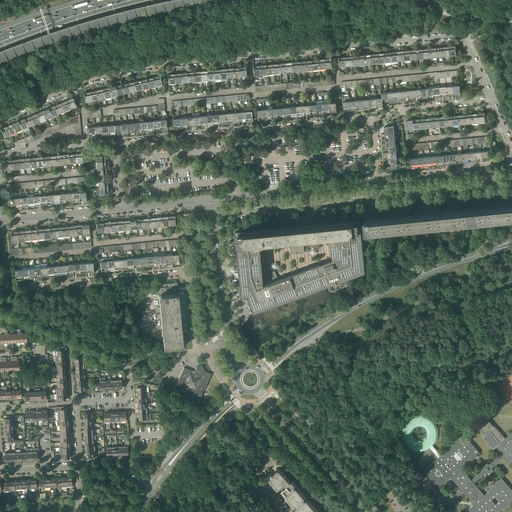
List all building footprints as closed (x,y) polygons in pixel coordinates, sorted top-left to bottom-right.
[(171,0),(168,1),(138,8),(103,16),(76,24),(47,33),(24,42),(0,52),(0,63),(7,61),(16,57),(25,53),(35,50),(44,47),(53,44),(62,41),(71,37),(80,35),(90,32),(99,29),(108,27),(118,24),(127,21),(137,19),(146,17),(156,15),(165,13),(174,11),(184,9),(193,7),(203,5),(213,4),(222,2),(231,1),(239,0),(171,0)] [(259,78),(261,78),(260,66),(258,66),(254,67),(254,66),(253,66),(254,68),(254,75),(255,78),(259,78)] [(153,77),(155,87),(161,85),(162,85),(162,84),(161,84),(160,77),(160,76),(159,76),(155,77),(153,77)] [(149,88),(155,87),(153,77),(151,78),(147,79),(149,88)] [(142,89),(149,88),(147,79),(143,80),(140,80),(142,89)] [(134,82),(136,91),(142,89),(140,80),(138,81),(134,82)] [(130,92),(136,91),(134,82),(130,83),(128,83),(130,92)] [(123,94),(130,92),(128,83),(125,84),(121,85),(123,94)] [(117,86),(115,86),(117,95),(123,94),(121,85),(118,86),(117,86)] [(111,97),(117,95),(115,86),(113,87),(109,88),(111,97)] [(105,88),(102,89),(104,98),(105,100),(111,99),(111,97),(109,88),(105,89),(105,88)] [(98,100),(99,102),(105,100),(104,98),(102,89),(100,90),(96,91),(98,100)] [(92,91),(90,92),(92,101),(98,100),(96,91),(92,92),(92,91)] [(92,101),(90,92),(87,92),(87,93),(84,94),(84,93),(83,93),(83,95),(85,102),(85,103),(86,103),(92,101)] [(344,110),(344,112),(344,111),(347,111),(348,111),(351,111),(350,102),(349,96),(342,96),(343,103),(344,110)] [(66,101),(70,109),(76,107),(76,106),(73,99),(72,98),(69,100),(66,101)] [(64,112),(70,109),(66,101),(64,102),(60,103),(64,112)] [(58,114),(64,112),(60,103),(57,105),(54,106),(58,114)] [(52,117),(58,114),(54,106),(52,107),(48,109),(52,117)] [(46,119),(52,117),(48,109),(45,110),(42,111),(46,119)] [(40,122),(46,119),(42,111),(40,112),(36,114),(40,122)] [(34,125),(40,122),(36,114),(33,115),(30,116),(34,125)] [(28,127),(34,125),(30,116),(28,117),(25,119),(28,127)] [(21,120),(18,121),(22,130),(23,132),(29,129),(28,127),(25,119),(21,120)] [(16,132),(22,130),(18,121),(16,122),(13,124),(16,132)] [(10,135),(16,132),(13,124),(9,126),(9,125),(7,126),(10,135)] [(10,135),(7,126),(4,127),(4,128),(1,129),(0,129),(1,130),(3,136),(1,137),(1,141),(9,140),(9,135),(10,135)] [(388,166),(389,166),(389,169),(401,168),(400,158),(397,159),(387,159),(388,162),(388,166)] [(511,216),(511,195),(511,196),(508,196),(508,200),(511,200),(511,206),(500,207),(501,218),(511,216)] [(501,218),(500,207),(489,208),(488,204),(489,203),(489,198),(482,199),(481,199),(482,209),(473,209),(474,221),(501,218)] [(474,221),(473,209),(463,210),(463,206),(464,206),(463,201),(456,202),(456,201),(456,202),(452,202),(453,211),(447,212),(448,223),(474,221)] [(448,223),(447,212),(438,213),(437,209),(439,208),(438,203),(431,204),(431,203),(430,204),(431,214),(420,215),(421,226),(448,223)] [(421,226),(420,215),(408,216),(408,212),(409,211),(408,206),(401,207),(402,217),(392,217),(393,229),(421,226)] [(393,229),(392,217),(383,218),(382,214),(384,214),(383,209),(376,209),(372,209),(372,213),(376,213),(376,219),(365,220),(367,231),(393,229)] [(314,223),(310,224),(307,224),(281,227),(263,228),(263,229),(262,229),(236,231),(239,270),(242,297),(247,297),(253,311),(331,282),(365,270),(360,219),(332,222),(314,223)] [(164,347),(181,346),(184,345),(177,283),(157,285),(163,338),(163,341),(163,343),(164,347)] [(55,356),(64,355),(64,350),(63,350),(63,347),(60,345),(59,345),(59,346),(53,347),(53,350),(55,350),(55,356)] [(208,373),(204,371),(202,366),(196,368),(194,372),(184,368),(174,388),(200,400),(211,375),(208,373)] [(116,379),(117,389),(122,389),(122,386),(125,385),(124,379),(117,379),(116,379)] [(137,393),(146,392),(146,387),(150,386),(150,384),(139,384),(140,387),(137,387),(137,393)] [(66,394),(56,394),(57,399),(55,400),(55,402),(63,402),(63,399),(66,399),(66,394)] [(58,415),(67,414),(66,409),(63,409),(63,407),(55,407),(55,412),(57,412),(58,415)] [(147,414),(138,414),(138,420),(146,419),(146,421),(147,422),(149,422),(150,420),(150,415),(148,414),(147,414)] [(464,511),(499,511),(504,508),(505,509),(511,503),(511,490),(501,478),(489,490),(490,491),(484,495),(474,483),(485,473),(489,473),(492,471),(492,467),(504,457),(510,464),(511,462),(511,432),(505,439),(497,430),(488,421),(481,427),(481,428),(479,430),(484,435),(482,437),(493,449),(495,447),(502,454),(490,465),(486,465),(483,467),(484,470),(471,481),(461,468),(466,464),(467,465),(478,456),(477,455),(479,453),(467,438),(464,436),(462,438),(461,437),(451,445),(452,447),(441,456),(433,447),(434,446),(436,442),(438,438),(438,433),(437,428),(435,424),(432,420),(428,417),(423,416),(418,415),(414,416),(410,418),(406,421),(404,425),(402,430),(402,434),(402,439),(404,443),(407,447),(411,450),(416,452),(421,452),(425,451),(430,449),(438,458),(424,471),(439,488),(450,477),(474,504),(464,511)] [(95,451),(86,451),(86,457),(94,457),(94,459),(98,459),(98,456),(95,456),(95,451)] [(69,452),(58,453),(59,459),(58,460),(58,461),(67,461),(66,458),(69,458),(69,452)] [(317,511),(307,499),(305,500),(303,498),(305,497),(292,482),(290,483),(280,471),(270,479),(279,489),(283,486),(284,488),(282,490),(296,505),(299,502),(300,504),(297,507),(301,511),(317,511)]
